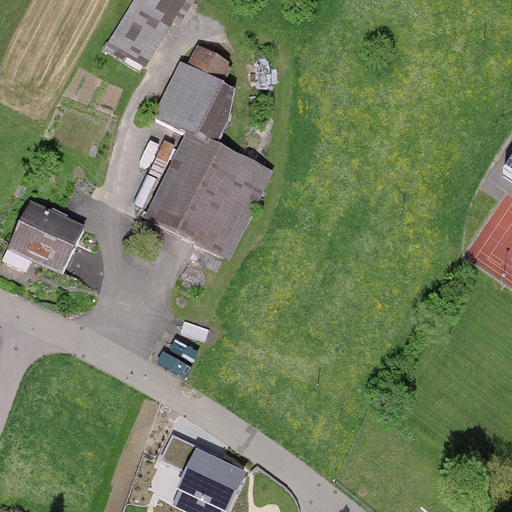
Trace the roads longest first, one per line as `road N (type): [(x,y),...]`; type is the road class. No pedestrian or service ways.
road 1 (unknown): [(112,358),(127,129),(205,23)]
road 2 (residential): [(31,317),(215,417),(329,500)]
